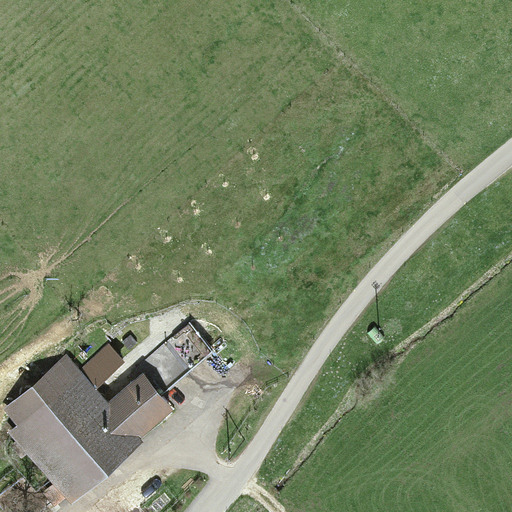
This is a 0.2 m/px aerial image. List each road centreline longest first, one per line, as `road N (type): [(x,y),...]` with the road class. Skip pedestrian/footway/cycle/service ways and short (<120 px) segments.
road 1 (unclassified): [(511,153),(372,283),(208,511)]
road 2 (track): [(229,486),(208,461),(162,457),(81,511)]
